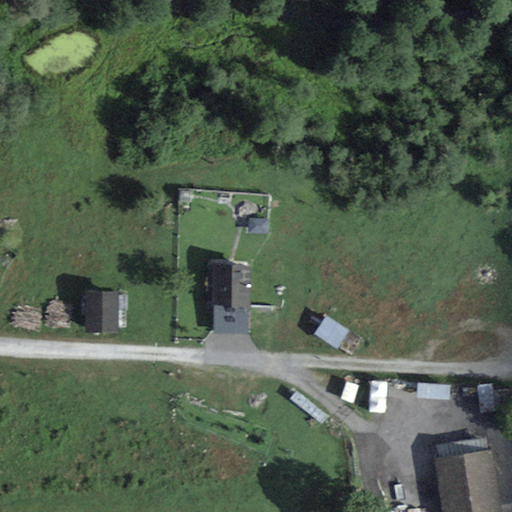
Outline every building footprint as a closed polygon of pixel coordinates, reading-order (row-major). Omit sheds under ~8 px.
[(251,265),(214,263),(212,304),(249,306),(251,265)] [(117,290),(85,290),(85,332),(118,332),(117,290)] [(329,314),(318,333),(344,348),(355,329),(329,314)] [(375,379),(374,410),(389,411),(390,379),(375,379)] [(422,380),(420,395),(452,399),(454,384),(422,380)] [(484,411),(496,410),(494,383),(482,384),(484,411)] [(502,511),(492,450),(436,460),(445,511),(502,511)]
